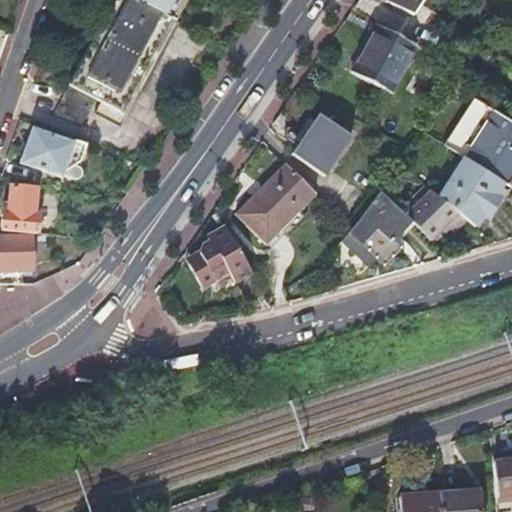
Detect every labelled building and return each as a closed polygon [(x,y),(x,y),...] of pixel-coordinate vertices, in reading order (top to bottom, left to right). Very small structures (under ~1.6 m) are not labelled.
[(169,19),(132,0),(115,0),(55,115),(84,124),(97,100),(103,103),(97,115),(120,127),(175,22),(169,19)] [(180,0),(132,0),(169,19),(180,0)] [(393,0),(391,4),(415,16),(422,4),(425,0),(393,0)] [(249,17),(220,1),(206,22),(202,21),(195,32),(228,49),(249,17)] [(372,84),(401,38),(377,25),(351,73),(372,84)] [(390,94),(417,47),(401,38),(372,84),(390,94)] [(511,124),(479,103),(469,119),(511,147),(511,124)] [(320,115),(292,154),(324,176),(352,137),(320,115)] [(511,147),(469,119),(449,149),(467,160),(505,184),(511,188),(511,147)] [(74,145),(34,130),(21,164),(61,179),(74,145)] [(466,220),(474,227),(482,215),(487,219),(501,200),(496,196),(505,184),(467,160),(440,199),(466,220)] [(266,246),(316,195),(285,164),(235,215),(266,246)] [(425,186),(414,196),(419,202),(405,216),(410,222),(414,226),(428,241),(440,230),(445,225),(448,229),(452,233),(466,220),(440,199),(425,186)] [(3,214),(2,232),(36,236),(38,216),(33,216),(35,191),(11,189),(8,214),(3,214)] [(405,216),(399,210),(381,191),(351,230),(352,230),(348,234),(357,246),(352,250),(366,266),(375,258),(382,266),(401,250),(391,238),(396,234),(410,222),(405,216)] [(399,210),(405,216),(419,202),(414,196),(414,195),(399,210)] [(414,226),(410,222),(396,234),(399,238),(414,226)] [(445,225),(440,230),(443,234),(448,229),(445,225)] [(235,282),(252,273),(225,226),(207,236),(209,240),(201,245),(199,251),(196,259),(189,264),(203,287),(229,272),(235,282)] [(343,239),(352,250),(357,246),(348,234),(343,239)] [(31,237),(0,237),(0,272),(31,272),(31,237)] [(186,259),(189,264),(196,259),(199,251),(186,259)] [(511,458),(492,461),(495,494),(511,492),(511,458)] [(441,511),(480,511),(479,491),(442,494),(440,494),(441,511)] [(401,511),(441,511),(440,494),(400,497),(401,511)]
